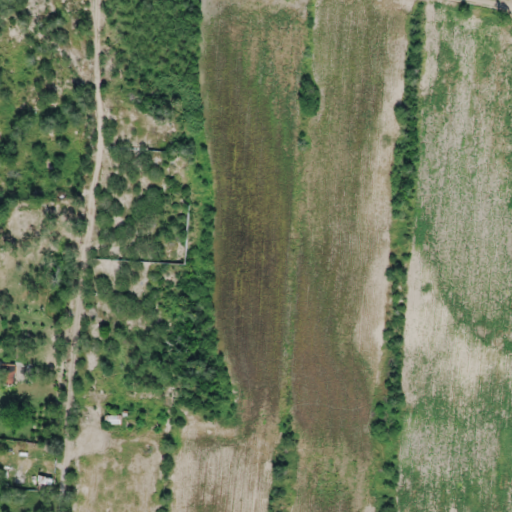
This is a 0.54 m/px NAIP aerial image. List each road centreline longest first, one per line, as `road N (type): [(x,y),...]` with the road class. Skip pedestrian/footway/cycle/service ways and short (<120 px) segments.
road 1 (track): [(78,316),(98,141),(92,0)]
road 2 (residential): [(62,511),(78,316)]
